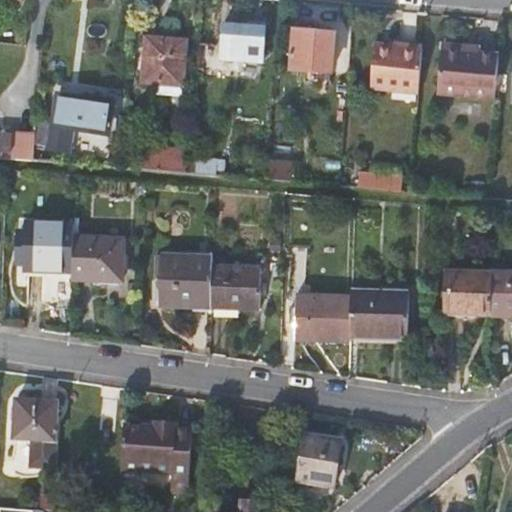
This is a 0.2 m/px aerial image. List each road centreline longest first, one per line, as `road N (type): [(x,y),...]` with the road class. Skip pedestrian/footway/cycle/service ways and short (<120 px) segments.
road 1 (residential): [(0,345),(491,417)]
road 2 (residential): [(373,511),(491,417)]
